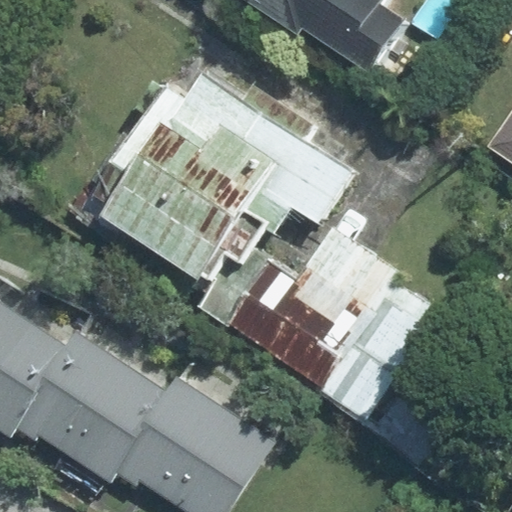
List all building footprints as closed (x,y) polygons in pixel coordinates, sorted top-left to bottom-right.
[(269,0),(347,51),(380,2),(377,0),(269,0)] [(216,290),(209,302),(373,411),(443,306),(400,277),(405,271),(339,229),(306,277),(256,243),(274,219),(284,226),(301,200),(325,215),(358,164),(311,133),(319,120),(262,81),(252,95),(212,69),(194,97),(174,84),(103,190),(124,204),(120,208),(207,266),(199,278),(216,290)] [(0,293),(0,421),(15,431),(21,423),(74,342),(0,293)] [(74,342),(21,423),(41,436),(45,430),(115,476),(121,467),(173,388),(82,329),(74,342)] [(173,388),(121,467),(141,481),(145,475),(200,511),(229,511),(279,438),(183,374),(173,388)]
